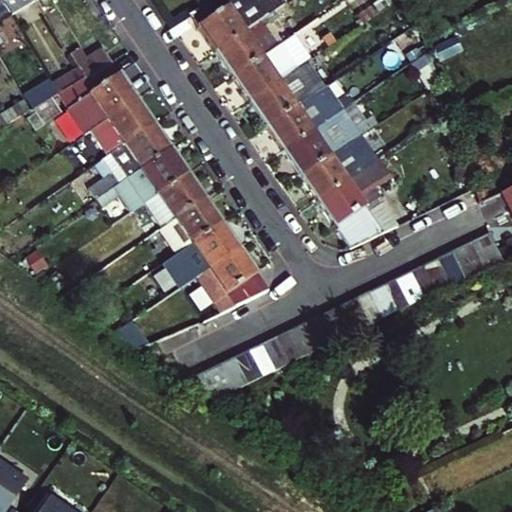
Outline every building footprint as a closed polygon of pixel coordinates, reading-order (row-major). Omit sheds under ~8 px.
[(0,0),(0,25),(14,17),(3,0),(0,0)] [(39,0),(3,0),(14,17),(40,1),(39,0)] [(207,0),(195,8),(184,14),(195,30),(207,50),(268,9),(278,2),(276,0),(207,0)] [(393,6),(380,14),(390,29),(403,21),(393,6)] [(268,9),(207,50),(211,55),(216,63),(223,74),(276,40),(264,22),(272,16),(268,9)] [(417,46),(409,25),(390,37),(407,63),(420,55),(417,46)] [(232,87),(240,100),(295,64),(301,60),(304,58),(300,54),(287,33),(276,40),(223,74),(232,87)] [(86,75),(108,62),(101,49),(88,57),(83,48),(73,53),(81,67),(86,75)] [(307,50),(300,54),(304,58),(310,54),(307,50)] [(429,84),(420,55),(407,63),(397,70),(413,95),(429,84)] [(295,64),(240,100),(247,111),(256,124),(302,95),(312,88),(295,64)] [(81,67),(54,83),(59,91),(76,81),(86,75),(81,67)] [(52,79),(25,95),(26,96),(32,108),(47,99),(59,91),(52,79)] [(302,95),(256,124),(265,137),(273,150),(323,117),(335,109),(328,99),(311,109),(302,95)] [(0,111),(0,114),(6,124),(32,108),(26,96),(0,111)] [(61,145),(55,149),(60,157),(74,149),(85,166),(95,159),(103,154),(149,125),(140,111),(132,99),(87,129),(61,145)] [(323,117),(273,150),(281,161),(289,174),(366,124),(360,114),(353,119),(344,104),(335,109),(323,117)] [(119,178),(164,149),(155,136),(149,125),(103,154),(119,178)] [(297,186),(306,200),(344,175),(349,172),(365,161),(349,135),(289,174),(297,186)] [(139,200),(148,194),(179,174),(173,164),(164,149),(119,178),(111,183),(89,198),(95,206),(112,195),(122,211),(135,203),(139,200)] [(103,154),(95,159),(105,174),(111,183),(119,178),(103,154)] [(377,180),(365,161),(349,172),(344,175),(306,200),(320,221),(337,248),(370,233),(356,211),(369,204),(361,191),(377,180)] [(89,198),(111,183),(105,174),(84,188),(89,198)] [(155,226),(197,200),(187,185),(179,174),(148,194),(139,200),(155,226)] [(511,185),(492,195),(499,210),(511,238),(511,185)] [(169,254),(213,225),(204,212),(197,200),(155,226),(153,228),(169,254)] [(383,227),(369,204),(356,211),(370,233),(383,227)] [(185,279),(229,251),(222,240),(213,225),(169,254),(185,279)] [(471,274),(491,265),(481,237),(457,247),(469,275),(471,274)] [(457,247),(438,257),(450,285),(469,275),(457,247)] [(238,265),(229,251),(185,279),(174,286),(190,312),(202,304),(215,296),(223,308),(249,297),(239,280),(245,276),(238,265)] [(174,286),(185,279),(169,254),(150,266),(166,291),(173,287),(174,286)] [(450,285),(438,257),(425,263),(437,291),(450,285)] [(437,291),(425,263),(411,269),(425,297),(437,291)] [(425,297),(411,269),(396,277),(409,304),(425,297)] [(409,304),(396,277),(383,283),(396,310),(409,304)] [(383,283),(370,289),(383,317),(396,310),(383,283)] [(383,317),(370,289),(356,296),(369,324),(383,317)] [(215,296),(202,304),(209,315),(223,308),(215,296)] [(369,324),(356,296),(350,298),(342,302),(355,331),(369,324)] [(100,299),(78,313),(96,325),(111,315),(100,299)] [(355,331),(342,302),(330,308),(342,337),(355,331)] [(330,308),(317,314),(330,342),(342,337),(330,308)] [(330,342),(317,314),(301,322),(314,350),(330,342)] [(314,350),(301,322),(296,324),(289,327),(302,356),(314,350)] [(302,356),(289,327),(275,334),(288,362),(302,356)] [(275,334),(262,340),(275,369),(282,366),(288,362),(275,334)] [(262,340),(248,347),(261,375),(275,369),(262,340)] [(248,347),(235,353),(248,381),(261,375),(248,347)] [(235,353),(221,359),(234,387),(248,381),(235,353)] [(234,387),(221,359),(208,366),(221,394),(234,387)] [(221,394),(208,366),(176,380),(206,401),(221,394)] [(0,511),(5,511),(25,484),(0,466),(0,511)] [(66,511),(47,499),(38,511),(66,511)]
